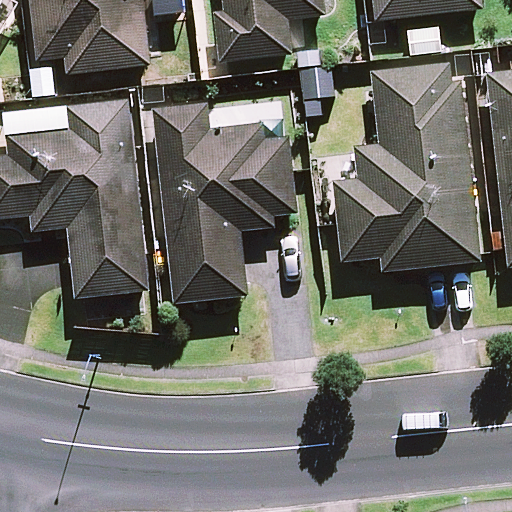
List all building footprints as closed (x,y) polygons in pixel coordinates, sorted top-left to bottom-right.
[(33,0),(40,62),(68,59),(70,75),(155,66),(147,0),(33,0)] [(226,0),(227,11),(218,12),(224,63),(297,55),(293,21),(330,17),(327,0),(226,0)] [(376,0),(379,22),(487,11),(485,0),(376,0)] [(456,82),(454,64),(375,72),(382,145),(359,147),(362,179),(337,181),(346,263),(385,259),(386,273),(485,263),(465,82),(456,82)] [(511,71),(491,74),(511,262),(511,71)] [(154,291),(133,101),(71,107),(73,128),(10,134),(12,156),(0,157),(0,220),(35,217),(37,233),(71,229),(79,299),(154,291)] [(215,130),(212,104),(156,110),(177,305),(253,297),(246,233),(280,229),(278,217),(302,214),(294,137),(269,139),(267,124),(215,130)]
